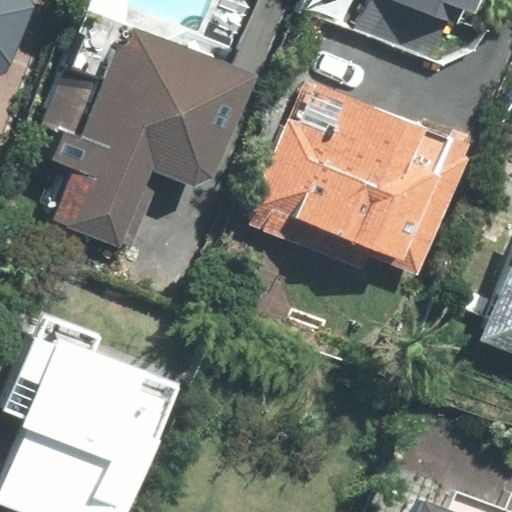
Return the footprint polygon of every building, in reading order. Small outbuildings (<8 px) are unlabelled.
[(0,0),(0,82),(29,0),(0,0)] [(448,0),(315,0),(307,24),(468,82),(490,22),(446,7),(448,0)] [(232,76),(73,17),(18,163),(54,176),(41,213),(103,236),(128,167),(190,190),(232,76)] [(425,138),(286,90),(237,229),(377,277),(425,138)] [(511,217),(499,213),(457,347),(511,364),(511,217)] [(0,506),(15,511),(113,511),(171,361),(14,302),(0,337),(0,506)] [(495,511),(402,483),(392,511),(495,511)]
